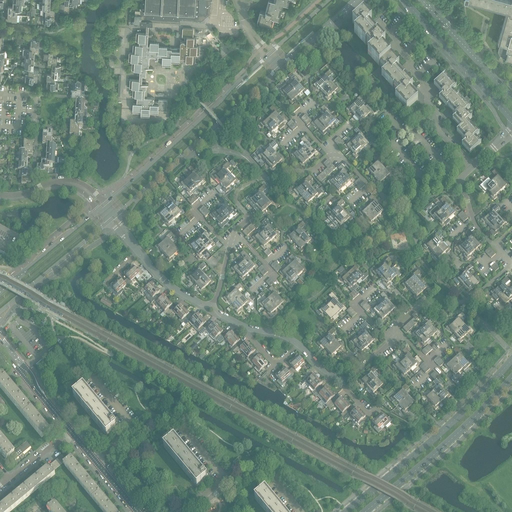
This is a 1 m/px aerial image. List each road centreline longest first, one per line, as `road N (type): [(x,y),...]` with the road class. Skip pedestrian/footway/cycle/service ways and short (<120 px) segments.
road 1 (secondary): [(511,358),(345,511)]
road 2 (secondary): [(115,215),(276,69)]
road 3 (secondary): [(266,57),(105,203)]
road 4 (secondary): [(365,511),(511,377)]
road 5 (residential): [(472,167),(440,134),(422,81),(376,19)]
road 6 (tertiary): [(403,0),(511,118)]
road 7 (residential): [(395,327),(423,303),(445,312),(473,297),(511,263),(501,253)]
road 8 (residential): [(212,305),(248,328),(291,339),(343,379)]
road 9 (secondary): [(0,312),(108,221)]
road 10 (tertiary): [(511,98),(422,0)]
road 11 (secondary): [(97,209),(0,290)]
